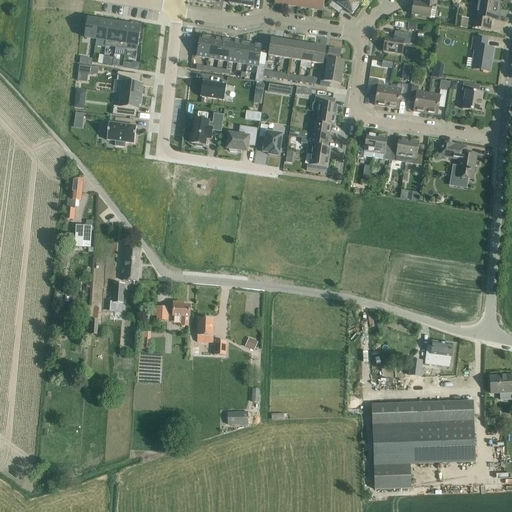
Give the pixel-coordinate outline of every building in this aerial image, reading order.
[(311,9),(312,0),(299,0),(299,7),(311,9)] [(323,11),(324,0),(312,0),(311,9),(323,11)] [(333,0),(329,6),(340,14),(344,8),(352,15),(360,3),(355,0),(333,0)] [(421,0),(421,4),(414,3),(412,15),(434,18),(437,0),(421,0)] [(479,0),(478,6),(499,9),(500,0),(479,0)] [(473,11),(471,25),(471,27),(482,29),(484,19),(498,21),(500,9),(499,9),(478,6),(478,12),(473,11)] [(458,17),(456,27),(467,29),(469,18),(458,17)] [(87,18),(84,39),(95,40),(98,19),(87,18)] [(98,19),(95,40),(106,42),(109,21),(98,19)] [(106,42),(105,46),(116,48),(120,23),(109,21),(106,42)] [(120,23),(116,48),(126,49),(130,25),(120,23)] [(130,25),(126,49),(137,51),(137,47),(138,47),(141,26),(130,25)] [(402,55),(404,44),(410,45),(411,34),(398,32),(397,39),(386,37),(383,52),(402,55)] [(197,57),(208,59),(211,38),(200,36),(197,57)] [(487,47),(488,39),(474,37),(472,50),(475,51),(472,69),(481,70),(481,71),(490,72),(493,48),(487,47)] [(211,38),(208,59),(218,60),(221,40),(211,38)] [(272,39),(269,56),(268,61),(274,62),(275,57),(323,65),(326,48),(272,39)] [(221,40),(218,60),(228,62),(231,41),(221,40)] [(231,41),(228,62),(237,63),(241,43),(231,41)] [(241,43),(237,63),(247,65),(251,44),(241,43)] [(251,44),(247,65),(258,67),(255,81),(262,82),(265,66),(259,65),(262,46),(251,44)] [(330,48),(328,57),(340,59),(341,50),(330,48)] [(104,56),(103,64),(113,65),(113,59),(114,58),(104,56)] [(81,57),(80,64),(92,66),(93,59),(81,57)] [(341,84),(345,62),(328,59),(324,81),(341,84)] [(403,66),(401,79),(410,80),(412,68),(411,67),(403,66)] [(115,81),(113,93),(134,96),(135,83),(134,83),(135,76),(120,74),(119,81),(115,81)] [(373,80),(371,93),(377,94),(377,97),(375,106),(387,108),(390,88),(384,87),(384,84),(383,81),(380,81),(373,80)] [(204,82),(202,94),(224,98),(226,86),(226,85),(204,82)] [(463,83),(462,91),(465,91),(464,99),(463,109),(484,113),(485,106),(481,105),(482,101),(483,93),(479,93),(480,85),(463,83)] [(390,88),(387,108),(398,109),(400,101),(400,98),(406,99),(407,89),(408,85),(403,84),(399,84),(398,85),(397,86),(397,89),(390,88)] [(414,112),(426,114),(429,94),(419,92),(420,87),(412,86),(410,100),(416,101),(414,112)] [(426,114),(437,115),(439,104),(445,105),(447,91),(441,90),(440,96),(429,94),(426,114)] [(108,106),(107,114),(130,117),(131,109),(133,109),(134,96),(113,93),(112,107),(108,106)] [(338,105),(332,105),(333,99),(316,96),(315,103),(313,104),(312,110),(313,111),(313,112),(313,113),(336,116),(338,105)] [(248,111),(247,120),(264,121),(264,113),(248,111)] [(75,120),(83,121),(85,114),(76,113),(75,120)] [(331,126),(334,126),(336,116),(313,113),(310,134),(329,137),(331,126)] [(191,134),(190,141),(192,142),(192,144),(196,144),(196,146),(203,147),(203,145),(205,146),(206,139),(211,140),(212,130),(222,131),(224,115),(214,114),(213,123),(209,122),(195,120),(193,135),(191,134)] [(109,122),(107,141),(115,142),(115,147),(125,148),(125,143),(134,144),(137,126),(109,122)] [(261,125),(259,137),(265,138),(263,153),(269,154),(269,155),(279,157),(282,135),(266,133),(267,126),(261,125)] [(255,146),(257,129),(241,127),(239,136),(229,134),(227,149),(229,149),(229,151),(230,152),(236,153),(237,152),(237,150),(246,152),(247,145),(255,146)] [(303,137),(302,143),(309,145),(307,154),(329,158),(331,147),(328,147),(329,137),(310,134),(309,138),(303,137)] [(377,135),(367,134),(366,139),(360,138),(357,158),(364,159),(364,156),(374,158),(377,135)] [(377,135),(374,158),(390,160),(393,143),(387,142),(388,137),(377,135)] [(390,160),(406,163),(410,140),(399,139),(398,144),(393,143),(390,160)] [(406,163),(422,165),(422,164),(424,148),(419,147),(419,142),(410,140),(406,163)] [(440,143),(438,153),(438,156),(452,159),(453,155),(460,157),(457,177),(473,180),(476,155),(465,153),(466,147),(440,143)] [(307,154),(306,164),(308,164),(307,171),(321,173),(322,167),(328,168),(329,158),(307,154)] [(68,199),(67,209),(66,219),(74,220),(76,200),(81,201),(83,181),(74,180),(72,199),(68,199)] [(437,197),(436,200),(437,203),(440,204),(443,203),(444,200),(443,197),(440,196),(437,197)] [(68,234),(67,245),(75,245),(75,247),(88,248),(91,248),(91,230),(92,227),(84,226),(76,226),(76,234),(68,234)] [(123,259),(122,280),(138,282),(141,250),(126,249),(125,259),(123,259)] [(63,251),(61,267),(67,268),(69,251),(63,251)] [(114,284),(113,304),(123,304),(124,285),(114,284)] [(174,303),(173,316),(182,316),(182,325),(188,325),(189,317),(190,317),(190,306),(183,306),(183,303),(174,303)] [(156,316),(156,320),(168,321),(168,307),(152,307),(152,316),(156,316)] [(91,320),(105,322),(106,312),(92,311),(91,320)] [(198,319),(197,342),(213,343),(214,319),(198,319)] [(141,332),(140,350),(149,351),(151,332),(141,332)] [(249,338),(245,347),(254,351),(258,342),(249,338)] [(227,341),(215,341),(215,356),(226,356),(227,341)] [(427,346),(425,362),(430,362),(436,363),(437,356),(451,358),(453,345),(433,342),(432,346),(427,346)] [(511,375),(490,377),(491,394),(511,392),(511,375)] [(473,401),(371,405),(373,426),(374,466),(375,490),(411,489),(410,465),(475,462),(474,422),(473,401)] [(249,412),(228,412),(228,426),(249,425),(249,412)]
